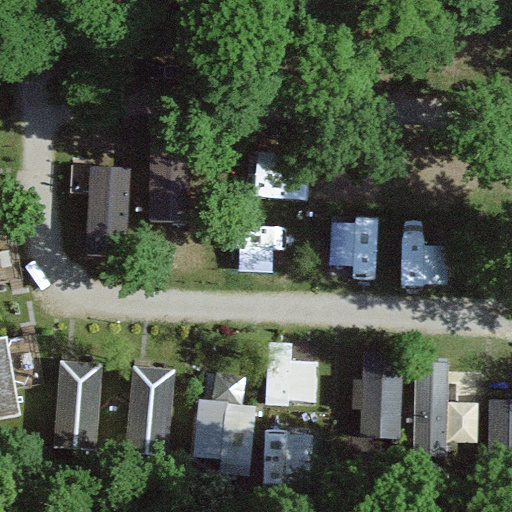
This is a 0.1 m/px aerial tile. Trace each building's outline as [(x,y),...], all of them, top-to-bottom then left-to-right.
[(15,334),(0,336),(0,417),(28,413),(15,334)] [(61,432),(104,433),(105,358),(63,357),(61,432)] [(362,438),(453,443),(457,362),(366,357),(362,438)] [(177,453),(179,363),(137,361),(135,452),(177,453)] [(102,444),(126,448),(137,375),(114,371),(102,444)] [(511,394),(495,394),(492,457),(511,458),(511,394)] [(255,459),(256,404),(201,403),(200,458),(255,459)]
